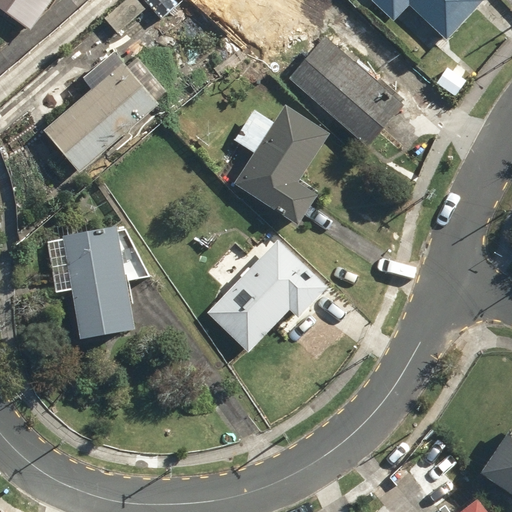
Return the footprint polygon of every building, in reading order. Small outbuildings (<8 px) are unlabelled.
[(0,0),(0,11),(29,33),(52,0),(0,0)] [(146,10),(136,0),(125,0),(103,21),(118,36),(146,10)] [(174,0),(141,0),(163,24),(181,7),(174,0)] [(484,4),(479,0),(368,0),(394,25),(411,9),(445,43),(484,4)] [(376,84),(325,40),(287,85),(366,153),(414,96),(386,72),(376,84)] [(121,65),(43,132),(80,174),(158,106),(154,102),(164,94),(134,60),(125,69),(121,65)] [(330,138),(285,109),(274,125),(253,112),(232,143),(252,156),(232,187),(296,229),(317,197),(299,185),(330,138)] [(132,331),(116,229),(62,238),(62,240),(56,241),(48,248),(55,295),(71,292),(79,339),(132,331)] [(278,244),(207,312),(246,354),(289,313),(295,320),(324,292),(278,244)] [(511,420),(476,474),(511,497),(511,420)] [(484,511),(474,499),(457,511),(484,511)]
